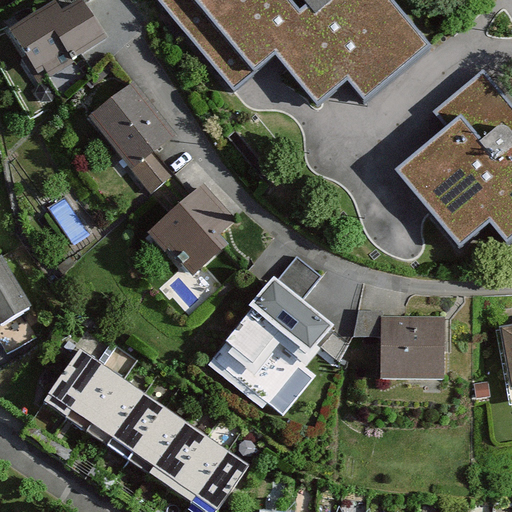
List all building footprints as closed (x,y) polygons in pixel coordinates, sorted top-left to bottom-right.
[(287,0),(158,0),(211,63),(236,42),(258,70),(280,52),(320,101),(349,77),(368,100),(429,50),(387,0),(334,0),(333,1),(332,0),(306,0),(320,16),(308,26),(287,0)] [(58,7),(16,31),(39,71),(49,65),(56,77),(71,68),(66,59),(103,38),(84,5),(63,17),(58,7)] [(173,136),(134,89),(96,120),(154,191),(172,177),(153,153),(173,136)] [(483,145),(462,120),(401,173),(463,244),(490,220),(510,242),(511,240),(511,165),(508,170),(501,162),(511,151),(511,132),(506,125),(483,145)] [(233,221),(206,190),(159,232),(194,271),(224,244),(217,236),(233,221)] [(297,256),(279,280),(303,299),(322,276),(297,256)] [(3,262),(0,263),(0,320),(1,323),(28,308),(3,262)] [(303,299),(279,280),(214,363),(285,417),(316,376),(305,368),(337,325),(303,299)] [(445,319),(362,316),(361,336),(388,337),(386,378),(444,380),(445,319)] [(51,400),(72,415),(104,370),(83,355),(51,400)] [(72,415),(93,429),(124,384),(104,370),(72,415)] [(93,429),(112,443),(144,398),(124,384),(93,429)] [(134,459),(166,413),(144,398),(112,443),(134,459)] [(134,459),(155,473),(187,428),(166,413),(134,459)] [(155,473),(176,488),(208,443),(187,428),(155,473)] [(208,443),(176,488),(209,511),(215,511),(246,469),(208,443)]
